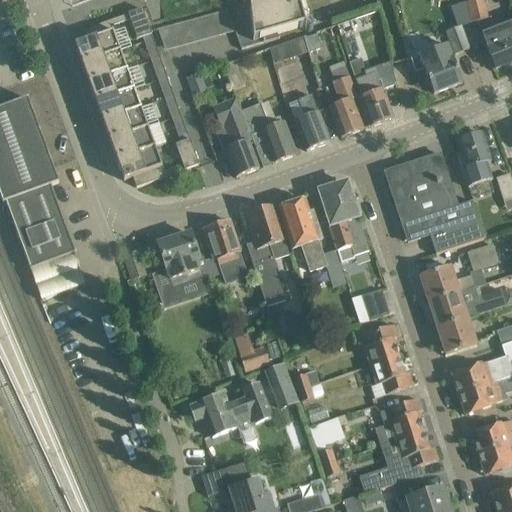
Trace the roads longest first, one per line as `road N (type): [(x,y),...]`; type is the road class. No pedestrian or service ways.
road 1 (residential): [(477,511),(359,152)]
road 2 (residential): [(100,179),(121,210),(156,220),(359,152)]
road 3 (residential): [(172,444),(105,253),(100,179)]
road 4 (residential): [(100,179),(36,0)]
road 5 (residential): [(359,152),(511,92)]
